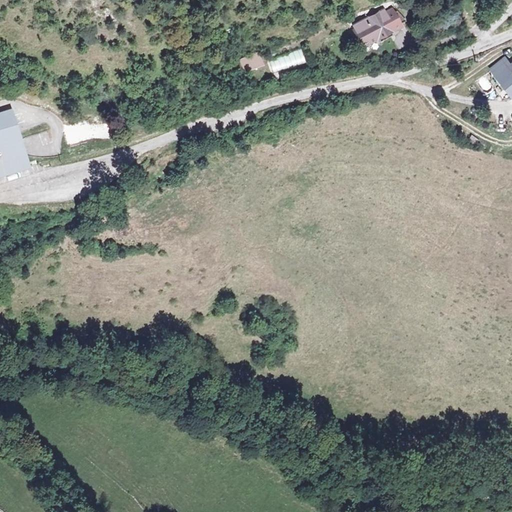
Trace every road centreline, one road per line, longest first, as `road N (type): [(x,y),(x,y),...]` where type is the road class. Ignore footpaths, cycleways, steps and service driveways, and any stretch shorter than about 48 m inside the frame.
road 1 (track): [(21,372),(153,385),(259,440),(349,500),(487,498),(511,505)]
road 2 (unclassified): [(0,193),(251,109),(386,79),(484,46)]
road 3 (track): [(511,102),(464,100),(386,79)]
